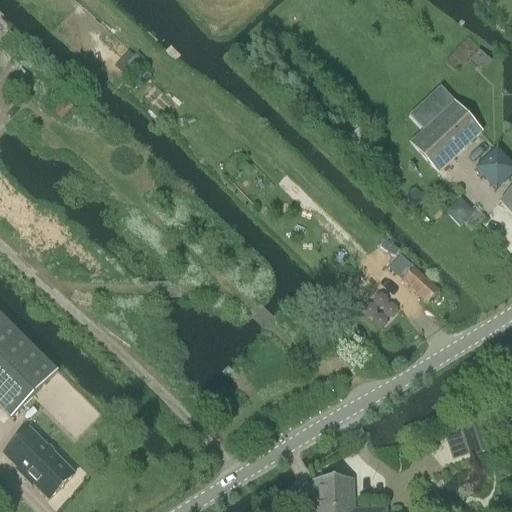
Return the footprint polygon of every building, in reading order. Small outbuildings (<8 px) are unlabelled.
[(468,62),(482,75),(491,65),(478,52),(468,62)] [(53,114),(61,121),(72,108),(64,101),(53,114)] [(437,174),(482,133),(455,104),(411,144),(437,174)] [(475,170),(494,191),(511,174),(511,168),(496,151),(475,170)] [(511,217),(511,191),(499,203),(511,217)] [(460,200),(444,213),(458,229),(474,215),(460,200)] [(436,293),(413,271),(402,282),(426,304),(436,293)] [(0,319),(0,412),(10,422),(56,375),(0,319)] [(3,457),(48,503),(73,477),(28,432),(3,457)] [(384,511),(385,511),(353,511),(352,481),(312,482),(312,511),(384,511)]
